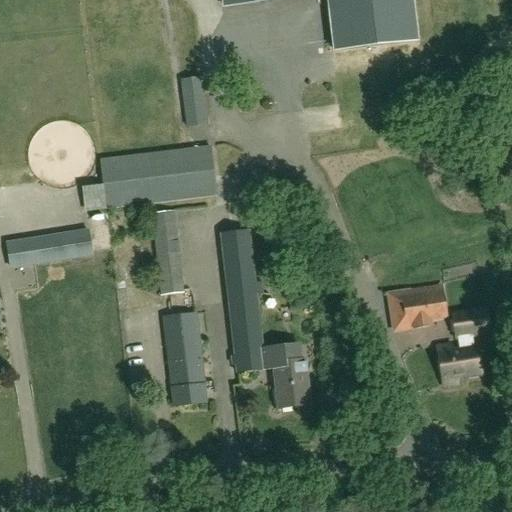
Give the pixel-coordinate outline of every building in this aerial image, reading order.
[(254,0),(231,0),(232,19),(256,18),(254,0)] [(186,128),(208,125),(202,77),(180,79),(186,128)] [(376,89),(360,88),(358,132),(374,133),(376,89)] [(382,144),(313,147),(314,166),(383,162),(382,144)] [(107,209),(215,196),(209,147),(101,160),(107,209)] [(160,297),(184,294),(173,210),(150,213),(160,297)] [(254,283),(248,230),(220,233),(236,374),(274,369),(278,409),(310,406),(305,359),(301,359),(300,344),(262,348),(256,294),(264,294),(263,283),(254,283)] [(9,266),(92,253),(89,232),(6,246),(9,266)] [(428,320),(445,317),(441,293),(410,298),(409,292),(389,296),(390,306),(410,303),(412,313),(414,328),(429,326),(428,320)] [(473,347),(471,334),(488,331),(484,309),(452,314),(455,337),(457,336),(459,349),(450,351),(449,346),(437,348),(443,385),(455,383),(455,378),(479,374),(475,347),(473,347)] [(173,406),(205,402),(195,313),(163,317),(173,406)]
